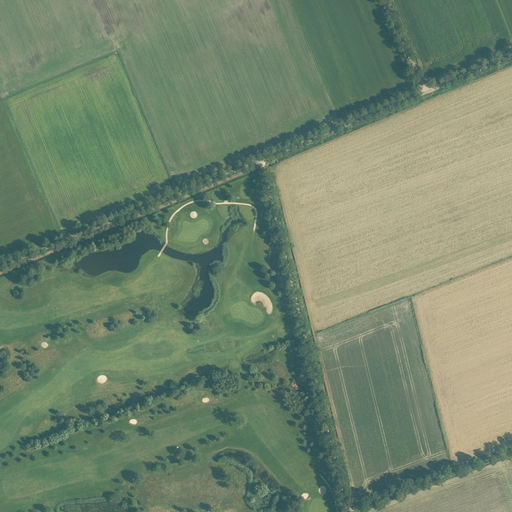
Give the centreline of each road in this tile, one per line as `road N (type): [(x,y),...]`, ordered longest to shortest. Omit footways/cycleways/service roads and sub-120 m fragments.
road 1 (unclassified): [(0,266),(511,57)]
road 2 (track): [(511,448),(345,507)]
